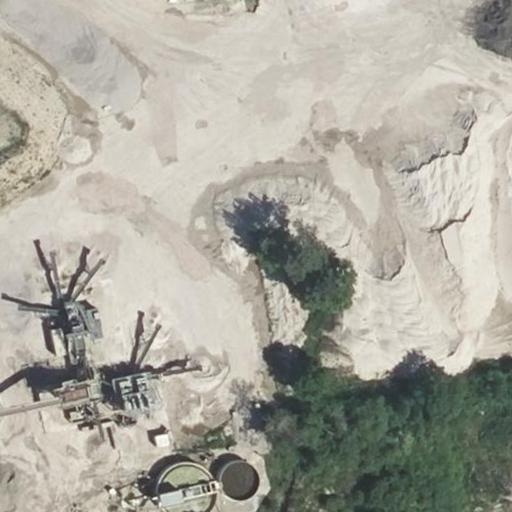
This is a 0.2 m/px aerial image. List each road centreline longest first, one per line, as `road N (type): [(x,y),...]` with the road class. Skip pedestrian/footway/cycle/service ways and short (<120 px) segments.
road 1 (unknown): [(321,108),(42,233),(0,266)]
road 2 (unknown): [(506,0),(471,42),(321,108)]
